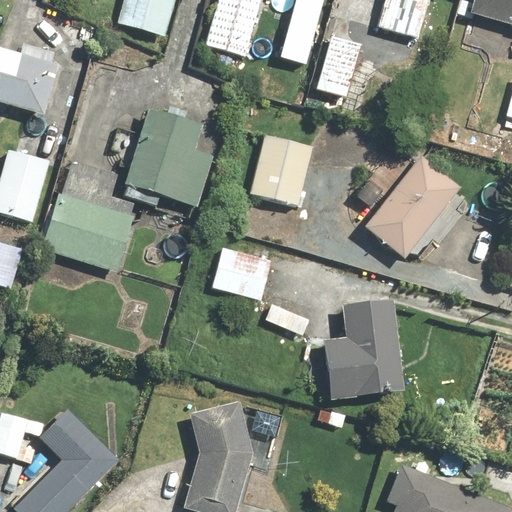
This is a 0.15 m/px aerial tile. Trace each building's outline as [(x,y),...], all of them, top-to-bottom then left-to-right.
[(169,0),(119,0),(112,24),(159,37),(169,0)] [(244,62),(259,4),(243,0),(216,0),(200,62),(230,70),(233,59),(244,62)] [(290,0),(287,12),(309,18),(314,0),(290,0)] [(379,0),(372,28),(414,39),(424,0),(379,0)] [(511,0),(468,0),(464,15),(511,29),(511,0)] [(357,50),(327,41),(312,92),(343,101),(357,50)] [(0,51),(0,105),(36,116),(51,66),(45,65),(48,54),(16,45),(13,56),(0,51)] [(511,78),(500,120),(511,123),(511,78)] [(195,128),(140,111),(116,185),(191,209),(207,158),(187,152),(195,128)] [(309,151),(259,138),(244,195),(294,208),(309,151)] [(45,163),(2,151),(0,157),(0,215),(28,223),(45,163)] [(398,261),(453,190),(411,158),(356,229),(398,261)] [(52,197),(36,251),(109,272),(125,218),(52,197)] [(267,263),(216,251),(207,292),(258,304),(267,263)] [(339,340),(313,342),(319,402),(399,394),(390,302),(335,307),(339,340)] [(303,323),(260,310),(254,326),(298,340),(303,323)] [(192,511),(230,511),(245,456),(232,403),(182,415),(192,455),(177,508),(192,511)] [(7,510),(9,511),(62,511),(112,463),(60,410),(31,439),(55,463),(7,510)] [(17,448),(24,424),(0,417),(0,457),(28,466),(32,452),(17,448)] [(511,511),(396,465),(380,503),(391,507),(388,511),(511,511)]
